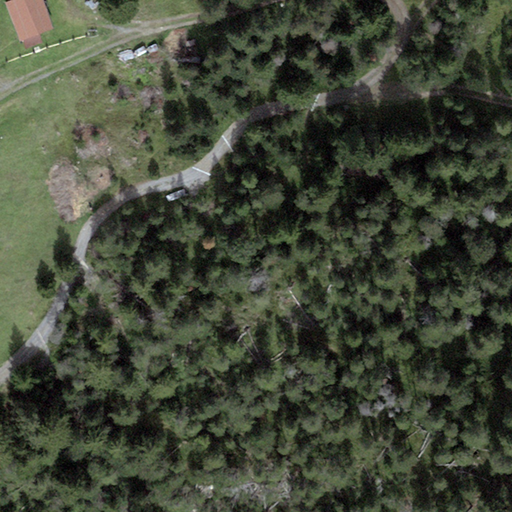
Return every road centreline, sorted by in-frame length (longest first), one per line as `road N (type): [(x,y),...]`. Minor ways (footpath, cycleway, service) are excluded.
road 1 (track): [(440,0),(406,25),(359,90),(265,104),(197,169),(104,208),(13,377),(0,384)]
road 2 (track): [(226,0),(22,79),(0,95)]
road 3 (track): [(359,90),(463,83),(511,97)]
